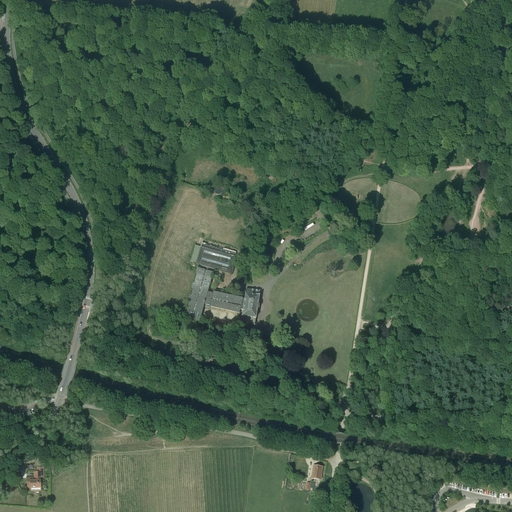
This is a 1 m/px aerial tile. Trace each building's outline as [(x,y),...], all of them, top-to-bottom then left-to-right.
[(210,192),(215,193),(216,195),(219,196),(221,195),(226,196),(227,191),(228,187),(212,183),(211,187),(210,192)] [(240,314),(241,310),(243,310),(242,317),(241,323),(255,325),(256,319),(257,319),(257,317),(257,313),(258,313),(258,309),(259,305),(259,301),(260,297),(260,295),(259,295),(260,291),(247,289),(246,294),(245,294),(245,300),(243,300),(243,298),(214,292),(213,292),(213,293),(208,292),(213,273),(214,273),(215,269),(231,273),(236,257),(235,257),(236,254),(202,244),(201,247),(197,264),(199,264),(198,268),(197,268),(196,273),(197,274),(195,283),(193,283),(192,288),(193,289),(191,295),(190,295),(188,300),(190,301),(188,307),(187,307),(185,312),(187,313),(185,320),(191,322),(191,321),(192,322),(199,324),(204,307),(206,307),(210,308),(210,307),(239,314),(240,314)] [(211,345),(211,350),(221,352),(221,347),(229,348),(231,340),(210,337),(209,345),(211,345)] [(192,374),(219,379),(221,369),(194,364),(192,374)] [(312,479),(321,480),(322,467),(314,466),(312,479)] [(30,488),(39,488),(39,477),(44,477),(44,471),(44,467),(37,467),(37,471),(34,471),(34,480),(30,480),(30,479),(26,479),(26,487),(30,487),(30,488)]
